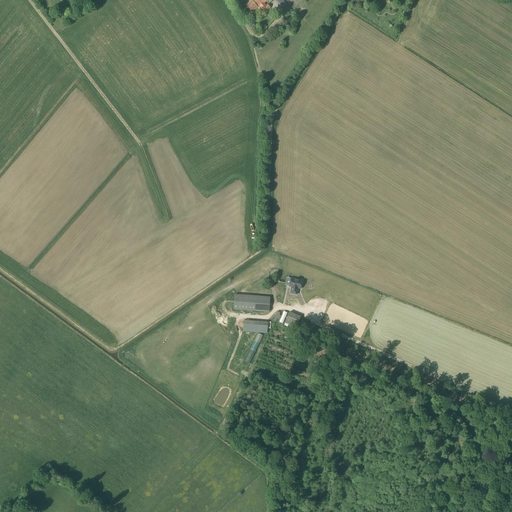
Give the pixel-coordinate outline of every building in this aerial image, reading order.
[(260,7),(264,13),(270,8),(267,4),(266,6),(264,4),(267,0),(251,0),(252,0),(246,5),(252,12),(258,8),(260,7)] [(279,0),(276,2),(286,14),(291,10),(282,0),(279,0)] [(301,289),(302,280),(290,280),(289,288),(292,288),(291,295),(298,295),(298,291),(298,289),(301,289)] [(278,296),(282,292),(278,288),(273,292),(278,296)] [(269,312),(270,297),(235,295),(234,309),(269,312)] [(285,322),(297,326),(301,316),(290,312),(285,322)] [(243,332),(267,334),(268,329),(271,329),(271,322),(268,322),(249,320),(244,320),(243,332)]
